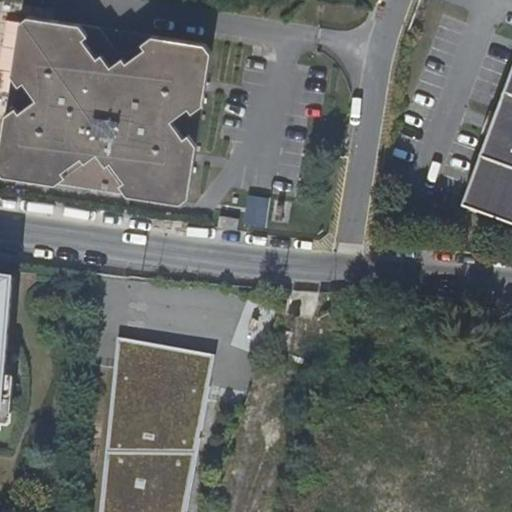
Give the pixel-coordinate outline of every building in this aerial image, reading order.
[(25,16),(2,165),(9,175),(178,198),(187,190),(214,45),(207,36),(155,28),(146,37),(148,40),(136,53),(106,21),(33,10),(25,16)] [(511,64),(461,202),(511,221),(511,64)] [(268,200),(250,197),(246,225),(265,228),(268,200)] [(239,220),(221,217),(219,229),(237,232),(238,226),(239,220)] [(0,457),(19,459),(23,415),(27,415),(38,282),(0,276),(0,457)] [(186,511),(215,361),(118,346),(101,511),(186,511)]
